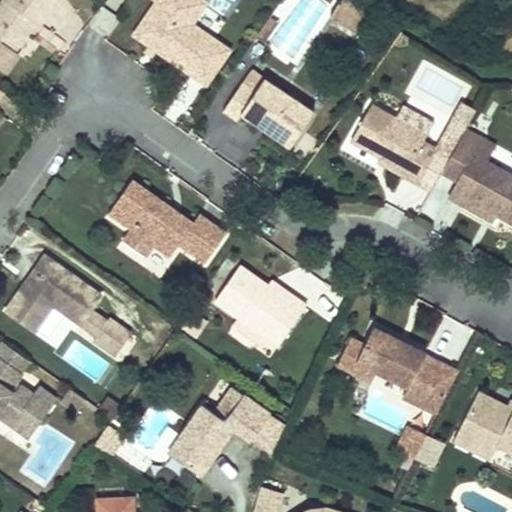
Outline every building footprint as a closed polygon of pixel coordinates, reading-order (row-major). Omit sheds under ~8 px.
[(57,3),(52,0),(5,0),(0,8),(0,79),(3,81),(16,62),(12,58),(27,37),(32,30),(36,33),(57,3)] [(201,13),(182,0),(161,0),(130,44),(145,55),(152,60),(187,84),(186,86),(200,95),(224,61),(186,34),(201,13)] [(369,15),(344,0),(342,0),(330,20),(356,37),(369,15)] [(264,47),(279,27),(271,21),(256,42),(264,47)] [(36,33),(32,30),(27,37),(31,40),(36,33)] [(152,60),(145,55),(141,61),(148,66),(152,60)] [(315,125),(253,82),(224,123),(238,133),(243,127),(261,140),(265,135),(273,141),(270,146),(290,160),(315,125)] [(461,108),(437,151),(451,159),(453,155),(461,140),(475,116),(461,108)] [(367,115),(347,151),(376,168),(401,182),(398,188),(413,196),(432,162),(418,154),(423,146),(392,129),(367,115)] [(429,135),(398,118),(392,129),(423,146),(429,135)] [(265,135),(261,140),(270,146),(273,141),(265,135)] [(492,157),(461,140),(453,155),(483,173),(492,157)] [(511,236),(511,188),(483,173),(453,155),(451,159),(445,169),(437,183),(452,191),(444,206),(460,215),(463,210),(490,225),(511,236)] [(445,169),(432,162),(413,196),(426,203),(437,183),(445,169)] [(401,182),(376,168),(373,174),(398,188),(401,182)] [(175,250),(201,268),(220,241),(206,232),(195,248),(183,239),(191,228),(177,218),(173,223),(162,215),(166,210),(128,184),(104,219),(127,234),(119,245),(143,262),(150,251),(166,262),(175,250)] [(177,218),(166,210),(162,215),(173,223),(177,218)] [(490,225),(463,210),(460,215),(487,231),(490,225)] [(195,248),(206,232),(220,241),(223,237),(197,219),(191,228),(183,239),(195,248)] [(97,302),(41,262),(29,279),(35,283),(28,294),(22,289),(3,316),(32,337),(50,312),(77,331),(87,317),(97,302)] [(285,305),(263,290),(234,270),(210,305),(234,322),(264,342),(274,349),(302,309),(289,300),(285,305)] [(189,278),(182,289),(193,296),(201,285),(189,278)] [(35,283),(29,279),(22,289),(28,294),(35,283)] [(285,305),(289,300),(267,284),(263,290),(285,305)] [(93,342),(103,328),(87,317),(77,331),(93,342)] [(264,342),(234,322),(228,330),(258,351),(264,342)] [(112,362),(127,341),(106,325),(103,328),(93,342),(90,347),(112,362)] [(400,403),(418,412),(440,368),(421,359),(422,357),(401,347),(399,352),(390,347),(393,343),(372,332),(363,350),(354,368),(372,377),(405,393),(400,403)] [(333,371),(348,378),(354,368),(363,350),(348,342),(333,371)] [(401,347),(393,343),(390,347),(399,352),(401,347)] [(27,367),(0,347),(0,367),(18,380),(27,367)] [(0,420),(1,419),(12,427),(19,417),(36,429),(53,404),(35,392),(29,401),(16,391),(11,400),(7,397),(12,389),(18,380),(0,367),(0,420)] [(367,388),(372,377),(354,368),(348,378),(367,388)] [(11,400),(16,391),(12,389),(7,397),(11,400)] [(239,400),(230,393),(211,419),(221,425),(239,400)] [(65,394),(56,407),(73,419),(82,406),(65,394)] [(199,410),(165,458),(195,479),(211,457),(207,455),(212,448),(216,451),(229,432),(247,445),(266,419),(239,400),(221,425),(211,419),(199,410)] [(490,456),(511,467),(511,417),(506,414),(503,419),(473,404),(448,454),(483,471),(490,456)] [(1,419),(0,420),(0,426),(25,444),(36,429),(19,417),(12,427),(1,419)] [(269,460),(283,431),(266,419),(247,445),(269,460)] [(398,449),(434,465),(445,439),(410,423),(398,449)] [(105,463),(120,443),(104,431),(89,451),(105,463)] [(114,453),(139,471),(146,459),(121,442),(114,453)] [(216,451),(212,448),(207,455),(211,457),(216,451)] [(272,511),(278,497),(259,490),(251,511),(272,511)] [(132,511),(133,504),(97,502),(96,511),(132,511)]
